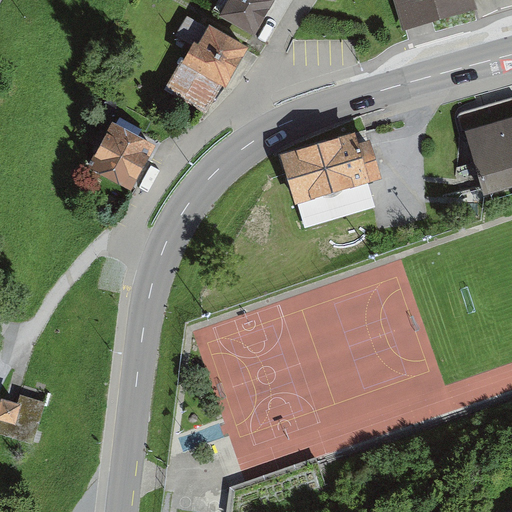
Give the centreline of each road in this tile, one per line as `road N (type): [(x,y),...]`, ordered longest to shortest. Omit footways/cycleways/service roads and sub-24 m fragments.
road 1 (secondary): [(119,511),(161,255),(204,183),(271,130)]
road 2 (secondary): [(271,130),(511,54)]
road 3 (residential): [(271,130),(246,95),(299,0)]
